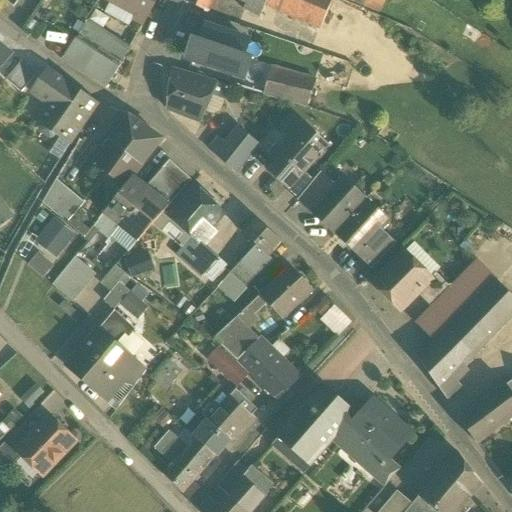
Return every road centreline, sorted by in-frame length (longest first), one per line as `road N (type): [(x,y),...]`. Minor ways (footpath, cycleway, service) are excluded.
road 1 (residential): [(364,314),(311,252),(139,101)]
road 2 (residential): [(186,510),(364,314)]
road 3 (residential): [(0,325),(186,510)]
road 4 (residential): [(511,503),(364,314)]
road 5 (residential): [(139,101),(105,98),(0,23)]
